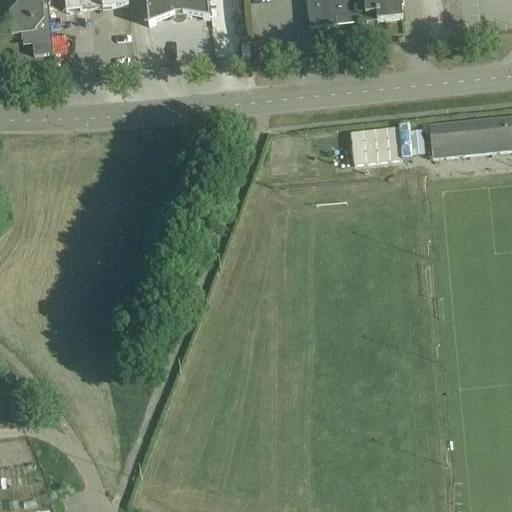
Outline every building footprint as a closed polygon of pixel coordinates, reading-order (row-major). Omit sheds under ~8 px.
[(53,57),(47,0),(23,0),(23,1),(20,2),(9,15),(11,37),(21,36),(21,44),(32,43),(33,59),(53,57)] [(129,9),(127,0),(63,0),(65,14),(102,10),(102,11),(129,9)] [(145,0),(149,29),(174,19),(183,18),(210,23),(207,0),(145,0)] [(354,18),(352,0),(306,0),(309,31),(335,28),(334,16),(341,15),(342,19),(354,18)] [(363,0),(365,17),(376,16),(377,24),(403,21),(400,0),(363,0)] [(511,120),(429,129),(431,149),(432,162),(511,154),(511,120)] [(398,131),(351,137),(354,168),(402,163),(398,131)] [(422,133),(411,134),(413,158),(424,157),(422,133)]
